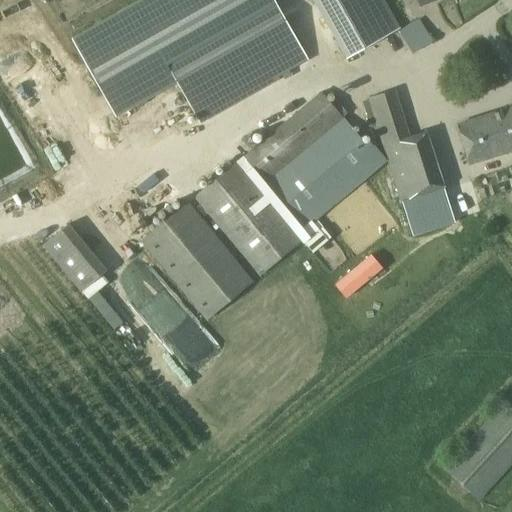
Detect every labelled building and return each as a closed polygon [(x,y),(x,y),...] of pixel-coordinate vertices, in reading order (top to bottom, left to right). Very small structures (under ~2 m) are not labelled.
[(149,0),(75,42),(107,98),(275,3),(273,0),(149,0)] [(382,0),(312,0),(345,58),(398,28),(382,0)] [(283,18),(175,79),(199,121),(307,60),(283,18)] [(419,18),(397,28),(409,52),(430,41),(419,18)] [(299,234),(381,165),(321,91),(194,197),(260,276),(303,240),(299,234)] [(402,204),(444,186),(427,131),(410,136),(395,91),(368,98),(402,204)] [(469,164),(511,150),(511,107),(457,126),(469,164)] [(207,321),(253,283),(186,203),(140,242),(207,321)] [(113,223),(129,241),(150,223),(135,205),(113,223)] [(479,501),(511,464),(511,391),(443,467),(479,501)]
